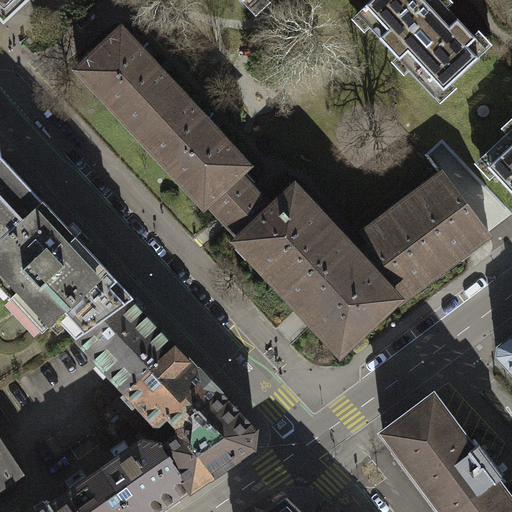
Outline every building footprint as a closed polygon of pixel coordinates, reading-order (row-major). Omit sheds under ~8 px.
[(0,0),(0,19),(4,24),(30,0),(0,0)] [(240,0),(256,17),(271,2),(269,0),(240,0)] [(372,0),(352,19),(365,33),(379,19),(390,31),(381,39),(397,57),(392,62),(405,76),(419,62),(429,73),(420,82),(441,104),(458,88),(452,83),(493,46),(479,31),(473,36),(459,20),(449,28),(439,17),(454,4),(450,0),(372,0)] [(178,93),(121,32),(80,69),(138,131),(178,93)] [(243,164),(178,93),(138,131),(203,201),(236,171),(243,164)] [(511,119),(502,129),(511,139),(511,146),(502,155),(494,146),(475,164),(490,180),(495,175),(511,193),(511,119)] [(0,241),(43,201),(1,155),(1,143),(0,142),(0,241)] [(369,243),(356,253),(295,187),(271,208),(236,171),(203,201),(341,349),(394,298),(397,301),(488,235),(441,173),(361,233),(369,243)] [(109,273),(43,201),(0,241),(0,286),(43,333),(58,320),(109,273)] [(58,320),(73,336),(132,296),(109,273),(58,320)] [(175,344),(132,296),(73,336),(125,391),(175,344)] [(511,333),(497,345),(496,355),(511,371),(511,333)] [(219,390),(175,344),(125,391),(156,424),(167,414),(180,427),(219,390)] [(219,390),(180,427),(161,440),(194,489),(254,448),(255,430),(219,390)] [(381,431),(441,511),(511,511),(511,499),(497,479),(502,473),(479,443),(474,448),(433,395),(381,431)] [(141,438),(101,465),(132,511),(159,511),(194,489),(161,440),(141,438)] [(0,440),(0,484),(21,471),(0,440)] [(132,511),(101,465),(47,501),(54,511),(132,511)] [(54,511),(47,501),(31,511),(54,511)] [(297,511),(287,502),(272,511),(297,511)]
